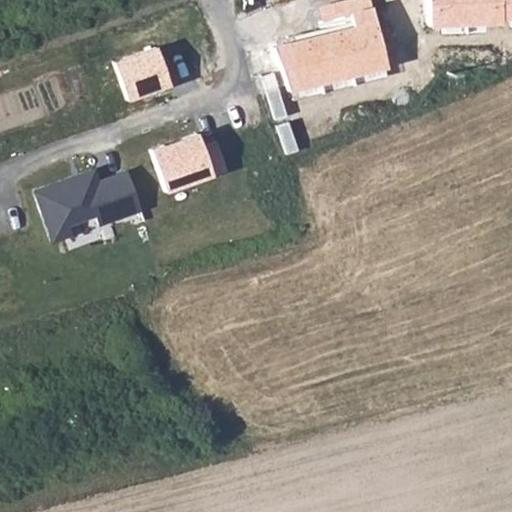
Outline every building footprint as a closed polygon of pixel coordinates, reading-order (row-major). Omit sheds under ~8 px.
[(326,27),(352,21),(349,8),(347,0),(329,0),(320,3),(326,27)] [(496,0),(425,0),(427,22),(498,18),(497,12),(496,0)] [(511,0),(496,0),(497,12),(511,11),(511,0)] [(326,27),(277,40),(288,85),(383,61),(368,3),(349,8),(352,21),(326,27)] [(155,44),(113,58),(126,97),(168,82),(155,44)] [(196,131),(151,146),(165,188),(219,170),(209,141),(200,144),(196,131)] [(129,169),(102,177),(98,167),(41,187),(57,235),(77,229),(74,219),(96,211),(100,222),(142,208),(129,169)]
